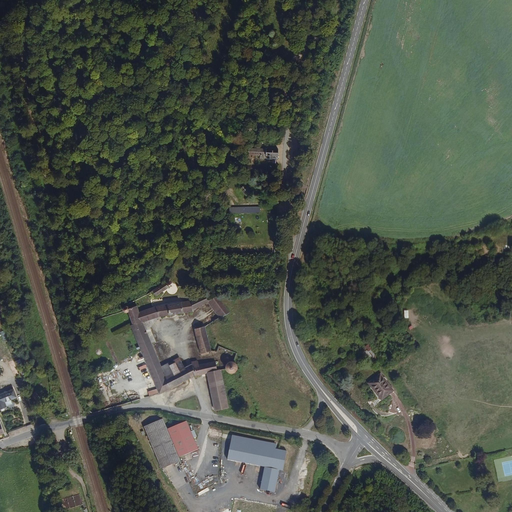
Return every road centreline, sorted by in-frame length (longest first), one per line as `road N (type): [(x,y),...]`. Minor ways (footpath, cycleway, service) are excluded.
road 1 (secondary): [(314,380),(292,335),(290,282),(365,0)]
road 2 (residential): [(0,446),(139,405),(301,432)]
road 3 (track): [(303,226),(436,231),(511,207)]
road 4 (track): [(39,130),(23,78),(26,0)]
